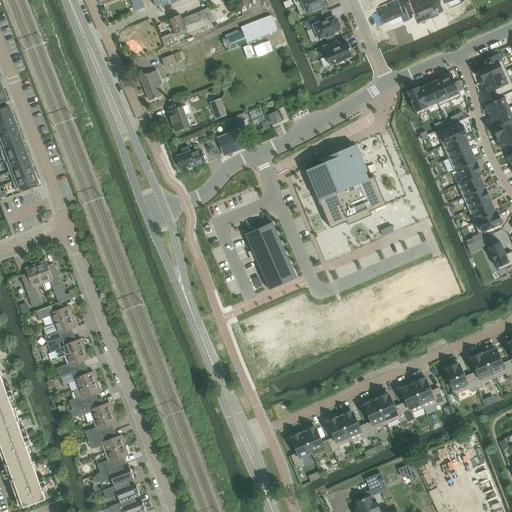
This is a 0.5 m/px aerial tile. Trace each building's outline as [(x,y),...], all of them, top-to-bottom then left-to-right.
[(247,11),(243,0),(238,0),(243,12),(247,11)] [(293,0),(296,4),(303,1),(308,13),(313,11),(313,12),(320,9),(320,8),(327,5),(325,0),(293,0)] [(383,5),(375,9),(381,24),(400,16),(403,23),(410,20),(405,8),(402,10),(397,0),(395,0),(389,3),(388,2),(383,4),(383,5)] [(424,0),(418,0),(414,16),(435,9),(424,0)] [(442,0),(444,4),(446,3),(448,8),(461,3),(459,0),(442,0)] [(215,22),(210,8),(182,19),(188,33),(215,22)] [(181,15),(170,20),(177,37),(188,33),(182,19),(181,15)] [(277,30),(271,15),(241,28),(242,29),(248,43),(277,30)] [(320,16),(305,23),(308,29),(314,26),(320,39),(326,36),(327,37),(334,34),(333,33),(340,30),(339,27),(340,27),(337,19),(336,20),(335,17),(322,22),(320,16)] [(227,52),(235,48),(248,43),(242,29),(221,37),(227,52)] [(172,34),(162,38),(165,47),(176,43),(172,34)] [(274,51),(270,40),(255,47),(259,57),(274,51)] [(337,40),(322,46),(331,66),(354,56),(348,42),(339,46),(337,40)] [(249,45),(243,47),(248,59),(253,57),(249,45)] [(177,62),(183,60),(179,53),(174,55),(162,60),(165,67),(177,63),(177,62)] [(485,67),(478,70),(482,81),(480,81),(480,82),(507,71),(499,53),(485,60),(488,66),(485,67)] [(150,100),(162,96),(158,86),(163,84),(158,71),(141,77),(150,100)] [(511,82),(507,71),(480,82),(483,87),(485,86),(488,93),(495,90),(497,96),(511,89),(511,82)] [(452,74),(441,79),(450,101),(461,96),(456,85),(457,84),(456,82),(455,82),(452,74)] [(441,79),(430,84),(439,106),(450,101),(441,79)] [(418,87),(428,111),(429,111),(428,107),(438,103),(439,106),(430,84),(419,88),(418,87)] [(418,87),(407,92),(418,116),(428,111),(418,87)] [(505,97),(485,106),(490,117),(509,108),(505,97)] [(226,115),(221,99),(211,103),(217,118),(226,115)] [(9,106),(0,109),(0,120),(13,116),(9,106)] [(182,106),(168,112),(176,132),(190,126),(182,106)] [(284,107),(279,109),(284,120),(288,118),(284,107)] [(511,114),(509,108),(490,117),(495,127),(511,120),(511,119),(511,114)] [(278,111),(269,115),(273,125),(282,121),(278,111)] [(245,112),(233,118),(237,128),(246,124),(244,120),(248,119),(245,112)] [(13,116),(0,120),(0,131),(16,125),(13,116)] [(495,127),(493,128),(497,138),(511,131),(511,120),(495,127)] [(16,125),(0,131),(0,133),(3,142),(20,135),(16,125)] [(462,125),(438,135),(443,146),(467,135),(462,125)] [(511,131),(497,138),(502,149),(511,144),(511,131)] [(224,156),(243,149),(237,132),(218,139),(224,156)] [(20,135),(3,142),(7,151),(4,151),(5,152),(24,145),(20,135)] [(467,135),(443,146),(449,159),(471,149),(466,137),(467,136),(467,135)] [(24,145),(5,152),(8,161),(6,162),(6,163),(27,155),(24,145)] [(322,163),(306,170),(331,228),(347,221),(348,225),(372,215),(371,211),(386,205),(374,176),(369,179),(355,145),(321,160),(322,163)] [(195,152),(191,153),(190,151),(188,146),(181,149),(183,154),(176,156),(181,169),(189,166),(190,168),(206,162),(199,146),(194,148),(195,152)] [(471,149),(449,159),(454,171),(477,161),(471,149)] [(27,155),(6,163),(10,172),(31,164),(27,155)] [(477,161),(454,171),(454,172),(458,170),(463,182),(457,184),(457,185),(463,183),(482,174),(477,161)] [(13,182),(35,174),(31,164),(10,172),(13,182)] [(35,174),(13,182),(17,192),(38,184),(35,174)] [(463,183),(457,185),(463,198),(485,188),(481,177),(480,176),(482,175),(482,174),(463,183)] [(485,188),(463,198),(468,210),(491,200),(485,188)] [(491,200),(468,210),(474,223),(498,212),(496,212),(491,200)] [(498,212),(474,223),(479,234),(484,232),(503,223),(498,212)] [(246,234),(245,234),(270,290),(296,278),(297,278),(273,222),(246,234)] [(392,226),(381,230),(383,236),(394,231),(392,226)] [(479,240),(482,248),(487,245),(484,238),(479,240)] [(500,242),(488,247),(491,254),(489,255),(492,262),(495,261),(498,268),(509,263),(510,266),(511,265),(511,251),(506,254),(500,242)] [(35,265),(43,285),(51,282),(59,302),(71,298),(69,294),(66,295),(55,266),(49,268),(46,261),(35,265)] [(33,307),(42,304),(36,287),(43,285),(35,265),(25,268),(28,275),(22,278),(33,307)] [(46,326),(53,323),(53,324),(73,316),(69,306),(62,309),(60,303),(36,312),(39,320),(43,319),(46,326)] [(31,311),(28,305),(21,307),(23,314),(31,311)] [(70,330),(77,327),(73,316),(53,324),(53,323),(46,326),(43,327),(46,335),(45,335),(48,344),(72,336),(70,330)] [(81,338),(74,341),(72,336),(48,344),(51,353),(56,351),(58,359),(66,356),(85,349),(81,338)] [(511,373),(511,368),(509,361),(502,363),(496,349),(495,349),(494,348),(488,351),(488,352),(484,354),(493,375),(494,378),(506,373),(507,376),(511,373)] [(82,362),(89,359),(85,349),(66,356),(68,364),(57,368),(60,377),(84,368),(82,362)] [(493,375),(484,354),(482,355),(482,353),(480,354),(480,353),(472,356),(473,357),(471,358),(472,359),(477,371),(471,374),(477,389),(484,386),(483,383),(494,378),(493,375)] [(477,389),(471,374),(465,377),(459,365),(458,365),(458,364),(456,364),(456,363),(448,366),(449,368),(447,368),(448,369),(447,370),(449,376),(448,377),(456,394),(469,389),(470,392),(477,389)] [(94,371),(86,374),(84,368),(60,377),(63,386),(75,381),(78,389),(98,382),(94,371)] [(0,451),(17,499),(20,498),(24,507),(46,499),(29,451),(33,449),(26,431),(22,432),(12,405),(16,404),(10,385),(5,387),(0,372),(0,451)] [(423,377),(415,380),(416,382),(415,382),(415,383),(413,384),(423,405),(424,408),(435,403),(436,406),(445,402),(439,388),(431,391),(426,379),(425,378),(424,378),(423,377)] [(94,395),(101,392),(98,382),(78,389),(75,390),(74,391),(73,392),(73,394),(75,398),(69,400),(73,410),(77,409),(76,408),(96,401),(96,400),(94,395)] [(423,405),(413,384),(409,386),(409,385),(402,388),(403,389),(401,389),(407,402),(400,404),(407,419),(408,423),(415,420),(413,413),(424,408),(423,405)] [(407,419),(400,404),(394,407),(393,404),(389,395),(388,394),(387,394),(386,393),(379,396),(379,397),(378,398),(378,399),(377,400),(386,421),(387,424),(398,419),(400,422),(407,419)] [(88,422),(93,420),(114,413),(110,402),(102,405),(100,399),(96,400),(96,401),(76,408),(77,409),(80,417),(86,415),(88,422)] [(386,421),(377,400),(372,402),(372,401),(365,403),(366,405),(365,405),(372,421),(365,424),(370,436),(377,433),(376,429),(387,424),(386,421)] [(370,436),(365,424),(359,427),(353,412),(351,412),(351,411),(344,414),(345,415),(341,417),(349,437),(351,441),(362,436),(364,439),(370,436)] [(96,428),(85,432),(89,441),(112,432),(110,426),(117,423),(114,413),(93,420),(96,428)] [(349,437),(341,417),(336,419),(336,418),(329,420),(330,422),(329,422),(335,437),(328,440),(334,452),(341,449),(340,446),(351,441),(349,437)] [(334,452),(328,440),(322,442),(316,428),(315,428),(314,427),(308,430),(308,431),(304,433),(312,452),(314,457),(326,452),(327,455),(334,452)] [(122,435),(114,438),(112,432),(89,441),(92,449),(103,445),(106,453),(126,445),(122,435)] [(312,452),(304,433),(299,435),(299,433),(292,436),(293,437),(292,438),(298,453),(291,456),(297,468),(304,465),(301,457),(312,453),(312,452)] [(510,447),(505,440),(499,442),(503,451),(510,447)] [(122,458),(130,456),(126,445),(106,453),(109,460),(98,465),(101,472),(101,473),(121,466),(121,465),(124,464),(122,458)] [(411,465),(399,470),(402,479),(415,473),(411,465)] [(100,484),(107,481),(112,480),(114,487),(127,482),(134,479),(130,469),(123,472),(121,466),(101,473),(101,472),(97,474),(98,476),(99,481),(100,484)] [(381,473),(366,479),(371,491),(386,485),(381,473)] [(114,487),(103,491),(106,500),(118,496),(120,503),(133,498),(133,499),(140,496),(136,485),(129,488),(127,482),(114,487)] [(380,511),(373,495),(355,503),(357,508),(356,508),(355,508),(356,511),(380,511)] [(146,511),(147,511),(143,501),(135,504),(133,499),(133,498),(120,503),(109,507),(110,508),(111,511),(146,511)]
